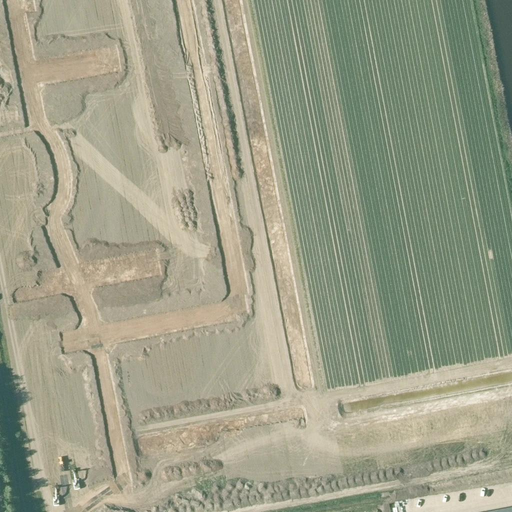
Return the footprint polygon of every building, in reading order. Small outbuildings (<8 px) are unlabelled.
[(139,0),(141,9),(157,6),(155,0),(139,0)] [(152,17),(138,20),(142,38),(164,34),(162,21),(153,23),(152,17)] [(164,34),(142,38),(145,57),(159,54),(158,49),(167,47),(164,34)] [(160,58),(140,62),(141,69),(143,69),(145,80),(172,75),(170,62),(161,64),(160,58)] [(172,75),(145,80),(145,81),(147,80),(149,91),(146,92),(147,97),(161,95),(160,90),(174,87),(172,75)] [(98,87),(97,87),(102,110),(112,108),(108,85),(103,86),(104,90),(98,91),(98,87)] [(108,85),(112,108),(123,106),(119,85),(109,87),(108,85)] [(87,91),(91,112),(102,110),(97,87),(93,87),(94,92),(88,93),(87,91)] [(0,107),(13,105),(11,94),(2,95),(1,89),(0,89),(0,107)] [(73,96),(66,97),(70,116),(80,114),(76,91),(72,92),(73,96)] [(76,91),(80,114),(91,112),(87,91),(77,93),(76,91)] [(66,97),(52,100),(53,106),(56,105),(59,118),(70,116),(66,97)] [(161,104),(140,108),(142,122),(164,118),(161,104)] [(13,105),(0,107),(0,125),(8,124),(7,118),(15,116),(13,105)] [(164,118),(142,122),(144,129),(143,129),(144,135),(166,131),(164,118)] [(166,131),(144,135),(145,141),(146,141),(147,148),(169,144),(166,131)] [(169,144),(147,148),(150,161),(171,157),(169,144)] [(41,145),(9,151),(10,152),(11,152),(12,157),(11,158),(18,198),(50,192),(49,191),(48,191),(47,185),(48,185),(42,152),(40,152),(39,147),(41,146),(41,145)] [(171,157),(150,161),(151,169),(150,169),(151,175),(174,171),(171,157)] [(174,171),(151,175),(152,181),(154,180),(155,188),(176,184),(174,171)] [(176,184),(155,188),(158,202),(179,198),(176,184)] [(185,210),(173,213),(174,220),(180,218),(182,229),(203,225),(201,214),(186,217),(185,210)] [(137,211),(126,214),(131,232),(142,229),(137,211)] [(126,214),(116,217),(121,235),(131,232),(126,214)] [(116,217),(105,220),(110,238),(121,235),(116,217)] [(105,220),(95,222),(100,241),(110,238),(105,220)] [(95,222),(84,225),(90,244),(100,241),(95,222)] [(84,225),(73,228),(79,247),(90,244),(84,225)] [(184,240),(178,242),(179,248),(192,246),(191,240),(206,237),(203,225),(182,229),(184,240)] [(27,235),(16,236),(17,256),(28,256),(27,235)] [(38,235),(27,235),(28,256),(39,255),(38,235)] [(16,236),(6,236),(6,256),(17,256),(16,236)] [(197,261),(184,264),(186,271),(192,269),(194,280),(215,276),(213,265),(198,268),(197,261)] [(196,291),(190,293),(191,300),(203,297),(202,291),(217,288),(215,276),(194,280),(196,291)] [(140,300),(133,301),(136,314),(142,313),(142,314),(149,313),(148,312),(154,311),(153,304),(159,303),(157,290),(139,294),(140,300)] [(126,296),(108,300),(110,312),(116,311),(117,318),(123,317),(123,318),(129,316),(129,315),(136,314),(133,301),(127,302),(126,296)] [(41,314),(34,316),(35,320),(38,333),(44,331),(45,332),(51,331),(50,330),(56,329),(55,322),(61,321),(58,307),(40,310),(41,314)] [(27,315),(9,318),(12,331),(18,329),(19,336),(25,335),(25,336),(31,335),(31,334),(38,333),(35,320),(29,321),(27,315)] [(214,335),(204,337),(208,356),(234,351),(235,360),(247,357),(244,342),(233,344),(231,332),(221,334),(221,333),(214,335)] [(185,339),(162,343),(164,359),(187,354),(188,361),(197,359),(194,345),(187,347),(185,339)] [(139,349),(121,353),(122,353),(126,377),(125,377),(144,374),(144,373),(143,373),(143,372),(153,370),(154,370),(151,355),(151,356),(140,358),(139,350),(139,349)] [(82,361),(57,365),(60,382),(86,378),(82,361)] [(202,368),(192,370),(196,390),(205,388),(202,368)] [(196,511),(190,478),(149,485),(154,511),(196,511)]
